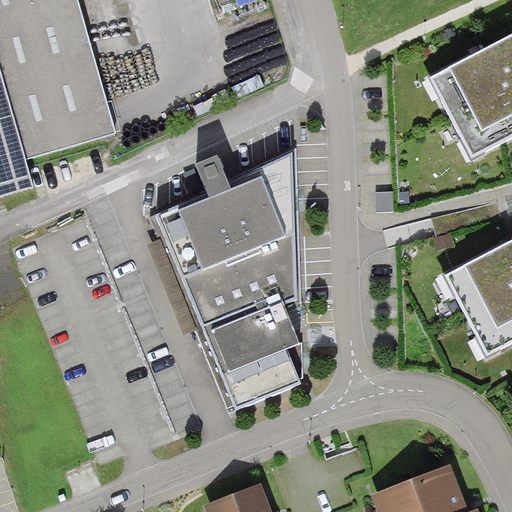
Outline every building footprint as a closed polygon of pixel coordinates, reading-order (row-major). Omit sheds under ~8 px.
[(0,0),(0,202),(35,193),(27,166),(119,140),(78,0),(0,0)] [(511,38),(431,81),(473,160),(511,139),(511,38)] [(233,409),(235,415),(300,387),(297,381),(303,378),(303,344),(299,345),(284,307),(295,302),(294,235),(294,210),(294,204),(293,160),(228,188),(226,184),(217,161),(196,171),(206,197),(156,218),(233,409)] [(393,190),(377,191),(378,213),(394,212),(393,190)] [(511,246),(447,280),(488,359),(511,346),(511,246)] [(469,511),(451,466),(371,498),(376,511),(469,511)] [(204,506),(206,511),(273,511),(262,483),(204,506)]
